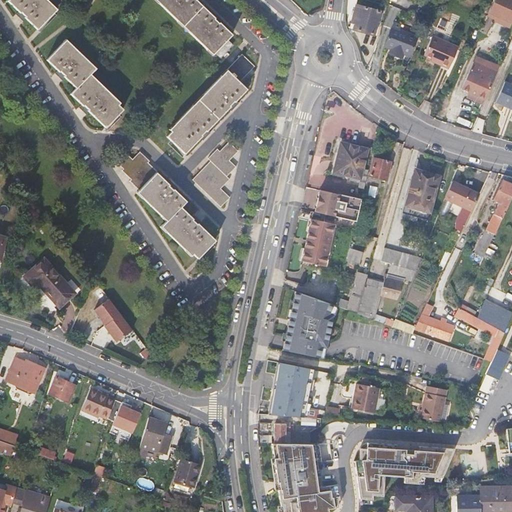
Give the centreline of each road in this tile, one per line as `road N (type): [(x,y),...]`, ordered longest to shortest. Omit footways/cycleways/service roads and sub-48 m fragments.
road 1 (secondary): [(308,63),(262,235),(231,399)]
road 2 (secondary): [(246,385),(304,116),(324,71)]
road 3 (residential): [(348,511),(344,461),(356,435),(367,429),(470,436),(511,393)]
road 4 (tertiary): [(0,326),(188,405)]
road 5 (residential): [(511,158),(407,123),(336,63)]
